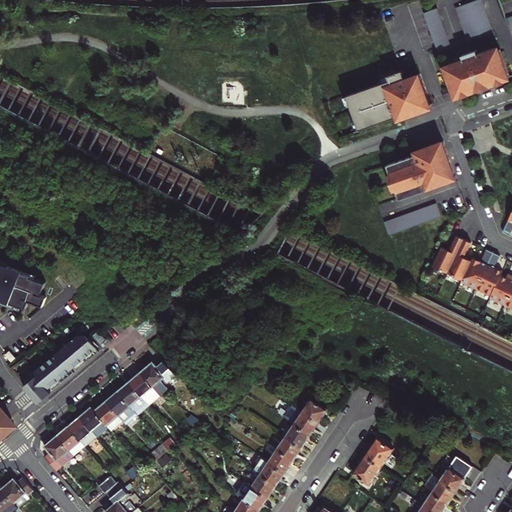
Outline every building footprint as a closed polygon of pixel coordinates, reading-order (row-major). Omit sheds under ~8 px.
[(477,0),(468,3),(481,38),(494,33),(482,0),(477,0)] [(456,8),(468,42),(481,38),(468,3),(456,8)] [(437,9),(424,13),(438,53),(452,48),(437,9)] [(451,67),(444,69),(454,97),(468,92),(469,94),(483,89),(497,84),(497,82),(511,77),(501,49),(494,52),(493,48),(479,53),(477,50),(463,55),(464,59),(457,61),(450,64),(451,67)] [(423,111),(432,107),(419,71),(404,76),(401,70),(388,75),(390,80),(347,95),(348,96),(345,97),(348,106),(351,105),(356,119),(353,120),(356,129),(359,128),(359,129),(408,111),(409,113),(416,111),(422,109),(423,111)] [(444,140),(430,145),(431,149),(418,154),(389,164),(391,172),(398,190),(401,199),(458,178),(444,140)] [(424,147),(417,150),(418,154),(431,149),(430,145),(424,147)] [(436,204),(384,223),(388,236),(440,217),(436,204)] [(511,212),(506,225),(503,232),(510,235),(511,230),(511,212)] [(464,238),(457,235),(451,248),(448,249),(446,248),(442,246),(433,266),(448,273),(464,238)] [(471,242),(464,238),(448,273),(463,280),(472,260),(469,259),(466,258),(465,255),(471,242)] [(493,252),(487,249),(481,261),(477,259),(473,257),(472,260),(463,280),(462,281),(477,288),(493,252)] [(500,256),(493,252),(477,288),(492,295),(501,275),(503,271),(499,269),(495,267),(500,256)] [(0,300),(6,304),(11,305),(12,303),(18,306),(28,310),(31,302),(45,308),(48,299),(43,297),(47,285),(32,279),(33,277),(9,267),(1,264),(0,263),(0,300)] [(507,277),(501,275),(492,295),(490,298),(505,305),(511,290),(511,275),(509,279),(507,277)] [(106,343),(99,334),(94,338),(102,347),(106,343)] [(77,373),(99,354),(87,339),(76,339),(22,385),(39,405),(43,402),(51,394),(49,391),(51,389),(53,393),(64,384),(75,375),(72,372),(74,370),(77,373)] [(16,359),(10,352),(6,355),(12,363),(16,359)] [(286,360),(271,356),(269,363),(284,367),(286,360)] [(150,387),(151,388),(162,378),(166,382),(175,375),(162,362),(154,369),(150,364),(145,368),(139,373),(150,387)] [(134,378),(128,382),(140,397),(151,388),(150,387),(139,373),(134,378)] [(167,384),(166,382),(162,378),(151,388),(157,392),(167,384)] [(123,387),(117,392),(129,406),(140,397),(128,382),(123,387)] [(140,397),(146,402),(157,392),(151,388),(140,397)] [(129,406),(117,392),(111,397),(105,402),(117,416),(129,406)] [(129,406),(134,412),(146,402),(140,397),(129,406)] [(303,412),(319,422),(323,417),(328,409),(312,398),(303,412)] [(117,416),(105,402),(100,406),(94,411),(102,421),(106,425),(117,416)] [(117,416),(122,421),(134,412),(129,406),(117,416)] [(85,412),(79,417),(91,431),(102,421),(94,411),(91,407),(85,412)] [(0,433),(5,431),(8,429),(14,426),(0,408),(0,433)] [(303,412),(294,424),(310,435),(315,428),(319,422),(303,412)] [(196,425),(200,422),(189,414),(187,419),(196,425)] [(108,428),(111,431),(122,421),(117,416),(106,425),(108,428)] [(74,421),(68,427),(80,441),(91,431),(79,417),(74,421)] [(91,431),(96,437),(108,428),(106,425),(102,421),(91,431)] [(310,435),(294,424),(291,430),(286,437),(302,448),(307,440),(310,435)] [(56,437),(73,456),(84,446),(80,441),(68,427),(63,431),(56,437)] [(80,441),(84,446),(96,437),(91,431),(80,441)] [(50,452),(43,458),(55,472),(73,456),(56,437),(51,441),(45,447),(50,452)] [(298,454),(302,448),(286,437),(278,449),(293,460),(298,454)] [(365,455),(381,466),(394,448),(378,437),(371,447),(365,455)] [(159,458),(173,443),(167,438),(153,453),(159,458)] [(293,460),(278,449),(269,462),(285,473),(289,466),(293,460)] [(370,484),(381,466),(365,455),(359,465),(354,473),(370,484)] [(280,479),(285,473),(269,462),(261,474),(277,485),(280,479)] [(449,467),(440,479),(456,490),(461,484),(465,477),(449,467)] [(277,485),(261,474),(257,481),(250,476),(245,482),(268,497),(272,492),(277,485)] [(432,492),(440,479),(432,474),(424,486),(432,492)] [(105,492),(116,483),(109,475),(99,486),(105,492)] [(8,483),(1,489),(18,508),(28,499),(26,497),(33,491),(23,479),(16,484),(12,479),(8,483)] [(456,490),(440,479),(432,492),(448,503),(452,497),(456,490)] [(117,482),(116,483),(105,492),(110,498),(122,488),(117,482)] [(264,503),(268,497),(245,482),(241,489),(237,495),(244,499),(260,510),(264,503)] [(127,511),(119,502),(128,494),(122,488),(110,498),(116,504),(107,511),(127,511)] [(0,511),(12,511),(18,508),(1,489),(0,489),(0,511)] [(424,505),(434,511),(441,511),(444,509),(448,503),(432,492),(424,505)] [(258,511),(260,510),(244,499),(236,511),(258,511)]
